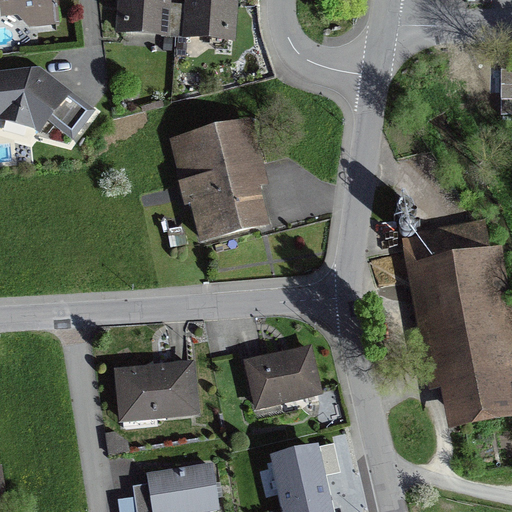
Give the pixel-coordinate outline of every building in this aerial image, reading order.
[(51,0),(0,0),(2,14),(52,9),(51,0)] [(160,38),(174,39),(176,7),(163,6),(163,0),(122,0),(121,26),(160,29),(160,38)] [(190,0),(190,8),(176,7),(174,39),(188,40),(189,31),(228,34),(230,0),(190,0)] [(500,115),(511,115),(511,69),(500,69),(500,115)] [(28,76),(0,79),(0,117),(17,115),(37,131),(47,119),(70,137),(89,113),(64,94),(60,100),(28,76)] [(201,241),(258,227),(233,127),(171,142),(187,207),(192,206),(201,241)] [(511,420),(511,302),(503,248),(491,250),(485,221),(416,233),(417,237),(402,240),(429,392),(441,389),(448,432),(511,420)] [(324,396),(312,345),(243,362),(255,413),(324,396)] [(200,417),(195,362),(114,369),(119,425),(200,417)] [(130,452),(128,442),(115,433),(105,434),(108,455),(130,452)] [(148,484),(132,487),(134,498),(118,500),(119,511),(218,511),(220,511),(213,464),(146,474),(148,484)]
